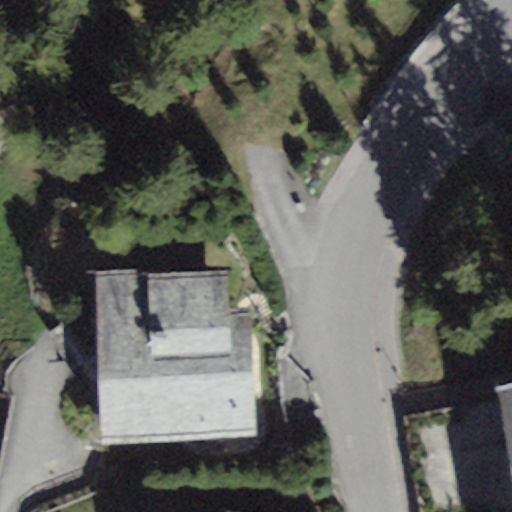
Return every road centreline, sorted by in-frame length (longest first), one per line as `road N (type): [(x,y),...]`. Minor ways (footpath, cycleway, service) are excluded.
road 1 (residential): [(511,40),(420,138),(339,264),(377,511)]
road 2 (residential): [(21,511),(36,376)]
